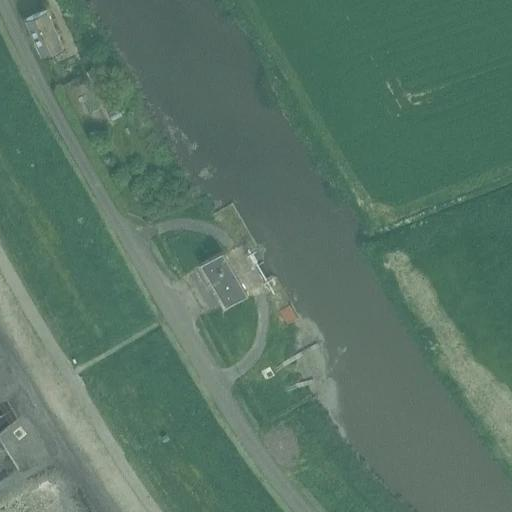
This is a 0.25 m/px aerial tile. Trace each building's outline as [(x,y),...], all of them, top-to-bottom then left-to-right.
[(43,56),(43,55),(63,47),(46,10),(26,19),(43,56)] [(189,278),(199,273),(188,249),(178,254),(189,278)] [(200,264),(225,306),(247,294),(222,251),(200,264)] [(212,310),(224,332),(234,327),(223,305),(212,310)] [(120,397),(132,391),(127,380),(115,386),(120,397)] [(24,426),(39,444),(57,429),(42,411),(24,426)]
